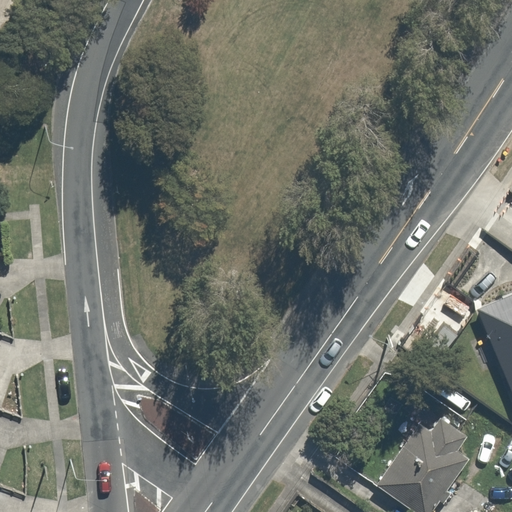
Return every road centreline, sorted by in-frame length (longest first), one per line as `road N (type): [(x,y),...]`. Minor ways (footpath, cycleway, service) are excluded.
road 1 (secondary): [(274,414),(511,68)]
road 2 (tertiary): [(79,221),(120,343),(154,379),(228,408),(274,414)]
road 3 (tertiary): [(79,221),(75,176),(85,89),(126,0)]
road 4 (tertiary): [(96,412),(79,221)]
road 5 (tertiary): [(211,505),(96,412)]
